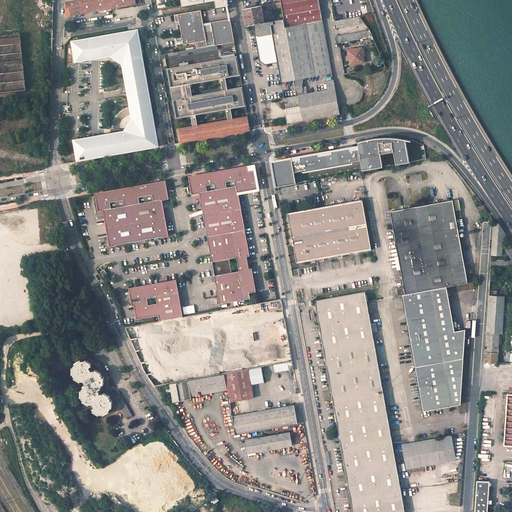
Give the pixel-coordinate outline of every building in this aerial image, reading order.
[(66,0),(66,16),(113,8),(129,5),(139,4),(138,0),(66,0)] [(280,0),(280,1),(281,4),(283,15),(284,19),(285,27),(322,20),(321,16),(318,0),(280,0)] [(261,5),(244,8),(245,16),(247,25),(253,24),(264,22),(264,19),(261,5)] [(359,8),(362,14),(368,12),(365,6),(359,8)] [(201,10),(178,14),(184,44),(206,40),(207,46),(217,45),(223,44),(235,41),(232,26),(229,27),(228,21),(212,22),(212,23),(204,24),(201,10)] [(335,21),(337,28),(359,24),(358,17),(335,21)] [(322,20),(285,27),(284,19),(264,22),(253,24),(259,58),(267,64),(277,62),(281,82),(332,73),(322,20)] [(137,30),(76,41),(76,42),(103,37),(108,38),(111,38),(113,38),(115,37),(117,36),(120,35),(122,34),(125,33),(127,33),(130,33),(132,34),(135,36),(137,39),(138,42),(139,45),(138,48),(138,51),(138,54),(138,56),(142,55),(137,30)] [(367,32),(338,37),(339,43),(368,38),(367,32)] [(71,49),(74,48),(76,48),(76,60),(99,56),(99,57),(99,58),(109,56),(109,55),(115,54),(115,55),(115,56),(115,57),(115,58),(117,60),(118,60),(119,60),(120,60),(122,59),(123,65),(122,65),(124,75),(125,74),(126,74),(130,96),(148,93),(143,68),(143,66),(141,64),(140,61),(139,58),(138,56),(138,54),(138,51),(138,48),(139,45),(138,42),(137,39),(135,36),(132,34),(130,33),(127,33),(125,33),(122,34),(120,35),(117,36),(115,37),(113,38),(111,38),(108,38),(103,37),(76,42),(76,41),(76,40),(71,41),(71,49)] [(22,34),(0,35),(0,93),(27,91),(22,34)] [(218,49),(217,45),(207,46),(179,51),(180,56),(189,54),(189,53),(195,51),(195,53),(218,49)] [(348,51),(351,65),(364,63),(362,48),(348,51)] [(148,93),(142,55),(138,56),(139,58),(140,61),(141,64),(143,66),(143,68),(148,93)] [(232,108),(246,106),(243,86),(229,89),(227,77),(241,75),(237,56),(168,68),(176,118),(191,115),(193,125),(178,127),(180,142),(251,130),(248,115),(233,118),(232,108)] [(306,94),(305,87),(301,88),(303,95),(299,95),(303,121),(339,114),(333,80),(325,82),(326,90),(306,94)] [(113,134),(102,136),(105,154),(123,151),(125,150),(128,149),(130,148),(133,147),(136,147),(139,147),(142,147),(145,147),(148,146),(151,144),(153,142),(154,138),(155,135),(154,132),(153,128),(151,126),(150,123),(150,120),(150,116),(150,113),(151,110),(150,108),(148,93),(130,96),(132,108),(131,108),(130,108),(132,118),(133,123),(132,123),(129,124),(128,126),(128,128),(128,129),(128,130),(123,131),(113,133),(113,134)] [(123,151),(105,154),(105,155),(150,147),(158,146),(148,93),(150,108),(151,110),(150,113),(150,116),(150,120),(150,123),(151,126),(153,128),(154,132),(155,135),(154,138),(153,142),(151,144),(148,146),(145,147),(142,147),(139,147),(136,147),(133,147),(130,148),(128,149),(125,150),(123,151)] [(303,121),(299,95),(284,98),(288,123),(303,121)] [(82,140),(102,136),(102,135),(73,139),(77,161),(78,161),(78,153),(84,151),(82,140)] [(105,154),(102,136),(82,140),(84,151),(78,153),(78,161),(87,160),(86,158),(105,154)] [(275,180),(276,188),(296,184),(294,174),(373,159),(374,170),(395,166),(415,162),(425,161),(422,143),(419,142),(409,139),(402,138),(396,138),(390,138),(383,139),(374,140),(364,142),(358,143),(358,147),(357,147),(346,149),(313,155),(272,162),(273,172),(275,180)] [(201,174),(194,176),(197,193),(200,193),(220,304),(250,298),(249,292),(255,291),(251,269),(249,269),(247,256),(249,255),(238,193),(259,190),(255,168),(249,169),(248,166),(242,167),(201,174)] [(114,190),(112,191),(121,240),(167,232),(161,200),(168,199),(165,183),(162,184),(161,182),(153,183),(134,187),(114,190)] [(107,194),(96,195),(99,211),(104,210),(110,242),(121,240),(112,191),(106,192),(107,194)] [(362,199),(287,212),(296,263),(371,250),(362,199)] [(455,331),(446,287),(467,283),(452,200),(390,211),(403,287),(401,288),(402,294),(424,412),(461,405),(466,329),(455,331)] [(499,223),(495,223),(492,255),(502,256),(503,236),(509,238),(499,223)] [(110,242),(110,246),(168,236),(167,232),(121,240),(110,242)] [(182,316),(175,280),(137,287),(138,289),(130,290),(132,305),(135,305),(137,318),(159,314),(160,320),(182,316)] [(314,301),(332,400),(352,511),(404,511),(365,292),(314,301)] [(511,298),(490,297),(485,361),(498,362),(499,333),(502,333),(504,304),(508,304),(507,329),(508,329),(511,329),(511,325),(511,298)] [(103,415),(110,412),(109,410),(110,407),(112,407),(112,400),(110,400),(109,398),(110,397),(104,393),(103,394),(100,394),(98,389),(100,388),(100,386),(101,384),(103,384),(104,377),(101,377),(100,375),(101,373),(95,370),(93,371),(91,371),(89,367),(91,365),(91,364),(91,363),(85,360),(84,361),(81,361),(80,360),(74,363),(75,365),(74,366),(72,366),(72,374),(74,374),(75,376),(74,377),(80,381),(81,380),(84,380),(86,385),(83,387),(84,388),(83,390),(81,390),(81,397),(83,397),(84,400),(83,401),(89,405),(90,404),(93,403),(95,408),(93,408),(93,410),(93,411),(100,415),(101,413),(102,414),(103,415)] [(292,362),(273,365),(275,373),(294,370),(292,362)] [(262,367),(248,370),(253,397),(267,394),(265,383),(264,383),(262,367)] [(253,397),(248,370),(224,374),(228,391),(230,404),(253,400),(253,397)] [(224,374),(169,384),(170,389),(168,389),(168,393),(171,392),(173,402),(191,399),(191,397),(228,391),(224,374)] [(511,393),(509,393),(508,393),(506,421),(504,420),(503,423),(501,427),(506,429),(505,445),(511,445),(511,393)] [(120,394),(116,396),(127,418),(132,415),(120,394)] [(300,404),(232,416),(236,435),(303,423),(300,404)] [(290,432),(246,441),(248,454),(292,446),(290,432)] [(451,437),(402,445),(405,468),(455,461),(451,437)] [(477,479),(474,511),(487,511),(489,488),(489,480),(477,479)]
